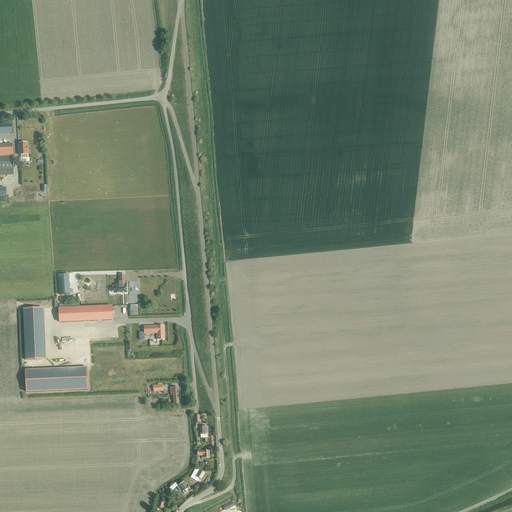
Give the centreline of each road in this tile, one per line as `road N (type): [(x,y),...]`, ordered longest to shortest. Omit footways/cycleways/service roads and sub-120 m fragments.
road 1 (unclassified): [(217,411),(192,344),(162,96)]
road 2 (unclassified): [(217,411),(196,188)]
road 3 (unclassified): [(196,188),(181,0)]
road 4 (track): [(230,345),(224,351),(234,477),(222,492),(191,502)]
road 5 (unknown): [(188,312),(51,327),(46,355)]
road 6 (unclassified): [(162,96),(0,113)]
